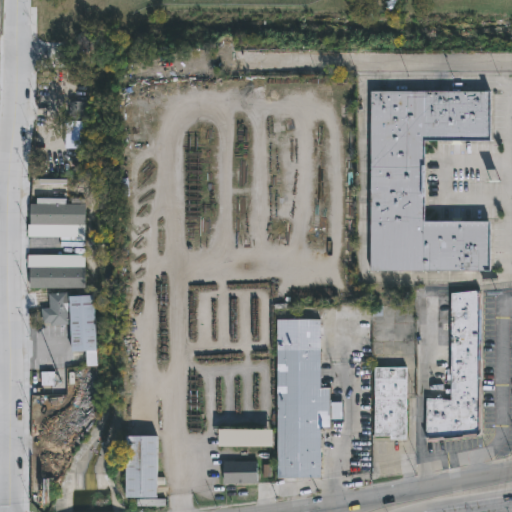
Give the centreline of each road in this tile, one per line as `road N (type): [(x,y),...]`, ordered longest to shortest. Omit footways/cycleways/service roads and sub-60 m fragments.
road 1 (residential): [(10,511),(10,187)]
road 2 (residential): [(247,61),(511,65)]
road 3 (secondary): [(511,470),(290,511)]
road 4 (residential): [(13,27),(10,187)]
